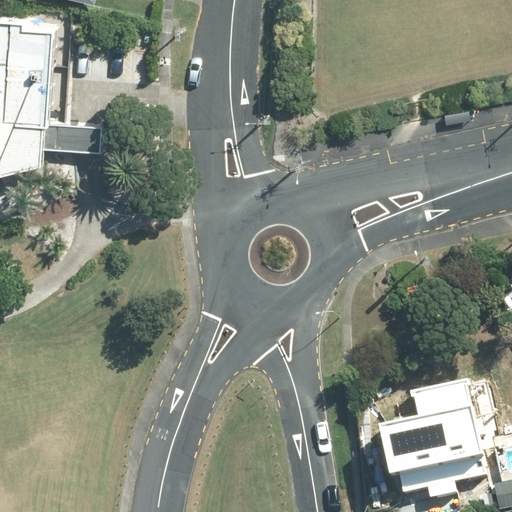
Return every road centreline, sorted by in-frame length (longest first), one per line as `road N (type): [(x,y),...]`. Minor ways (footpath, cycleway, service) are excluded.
road 1 (secondary): [(285,194),(511,165)]
road 2 (secondary): [(511,179),(367,243),(336,266)]
road 3 (tertiary): [(167,453),(219,272)]
road 4 (tertiary): [(257,330),(200,397),(167,453)]
road 5 (residential): [(222,227),(219,149),(228,94)]
